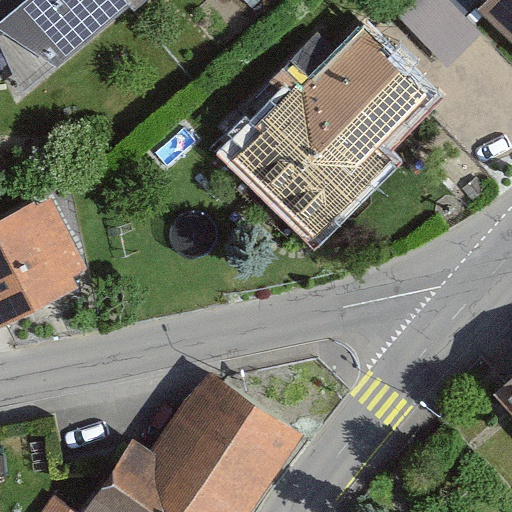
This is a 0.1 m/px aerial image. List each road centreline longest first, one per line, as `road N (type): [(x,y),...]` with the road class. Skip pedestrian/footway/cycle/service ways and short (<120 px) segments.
road 1 (residential): [(0,382),(434,289),(477,293)]
road 2 (residential): [(477,293),(381,397),(296,511)]
